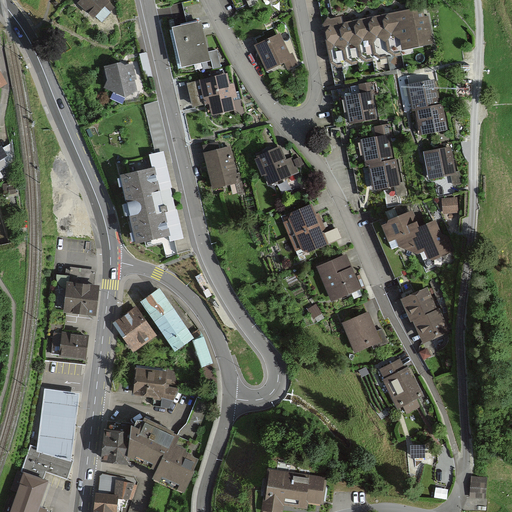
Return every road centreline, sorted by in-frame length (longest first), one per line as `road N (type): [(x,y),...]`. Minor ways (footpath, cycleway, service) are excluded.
road 1 (residential): [(452,511),(467,452),(458,343),(470,240),(477,0)]
road 2 (residential): [(230,399),(271,394),(275,366),(206,250),(144,0)]
road 3 (residential): [(455,453),(343,202),(291,129)]
road 4 (primary): [(0,0),(36,53),(94,191),(110,263)]
road 5 (primary): [(110,263),(81,511)]
road 6 (residential): [(230,399),(221,346),(194,302),(157,273),(110,263)]
road 7 (residential): [(291,129),(259,90),(210,0)]
road 8 (residential): [(291,129),(317,91),(299,0)]
